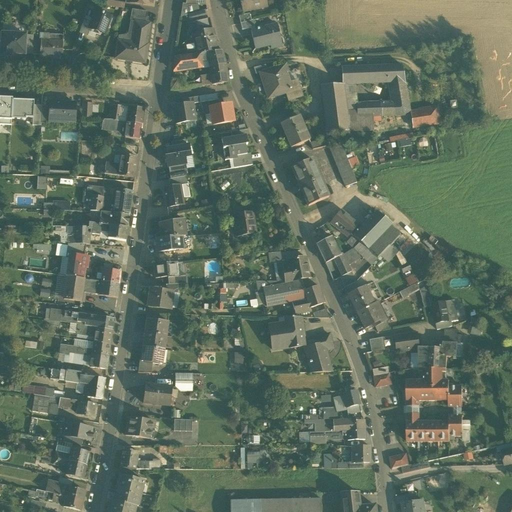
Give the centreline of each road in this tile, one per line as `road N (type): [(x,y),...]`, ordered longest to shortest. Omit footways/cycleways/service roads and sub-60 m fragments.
road 1 (residential): [(386,511),(375,418),(350,341),(237,88),(216,0)]
road 2 (residential): [(93,511),(157,95)]
road 3 (residential): [(157,95),(0,88)]
